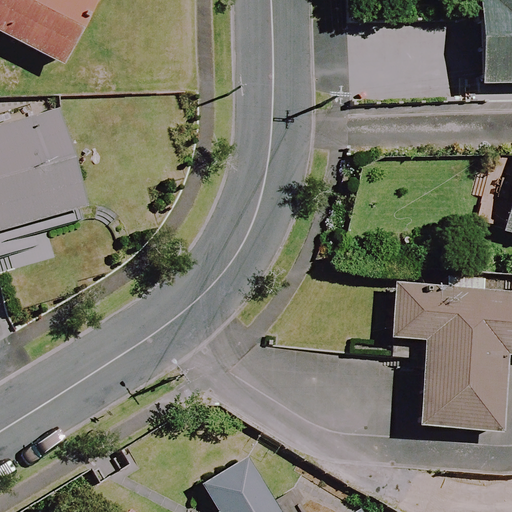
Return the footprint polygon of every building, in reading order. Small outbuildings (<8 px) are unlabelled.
[(0,0),(0,53),(46,80),(85,1),(83,0),(0,0)] [(511,90),(511,0),(456,0),(458,91),(511,90)] [(442,92),(440,56),(380,59),(382,95),(442,92)] [(0,233),(67,215),(39,116),(0,127),(0,233)] [(511,150),(491,238),(511,243),(511,150)] [(511,298),(375,286),(370,344),(400,347),(392,432),(490,440),(497,361),(511,362),(511,298)] [(358,511),(266,511),(238,464),(191,491),(203,511),(364,511),(363,510),(358,511)]
